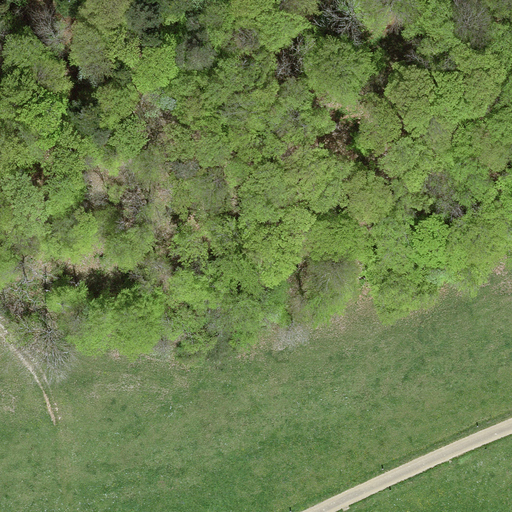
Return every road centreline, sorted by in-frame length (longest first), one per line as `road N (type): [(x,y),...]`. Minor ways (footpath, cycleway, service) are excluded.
road 1 (track): [(322,511),(511,421)]
road 2 (track): [(0,334),(37,373),(68,511)]
road 3 (track): [(0,138),(135,0)]
